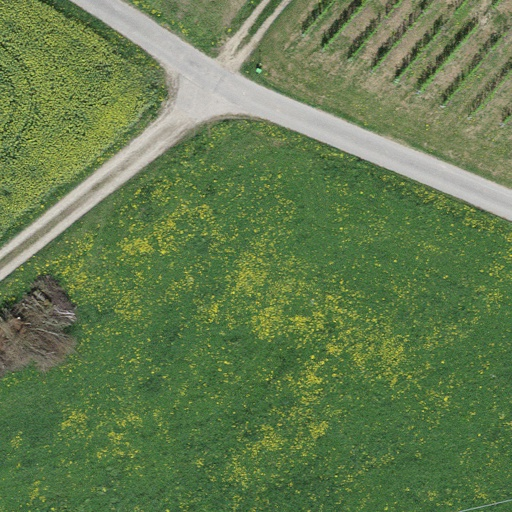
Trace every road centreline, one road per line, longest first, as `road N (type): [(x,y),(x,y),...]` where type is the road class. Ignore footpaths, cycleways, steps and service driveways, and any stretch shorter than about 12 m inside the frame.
road 1 (unclassified): [(511,207),(228,82),(89,0)]
road 2 (track): [(228,82),(0,264)]
